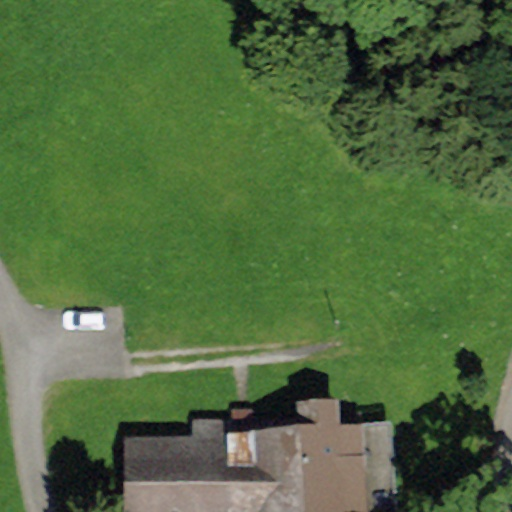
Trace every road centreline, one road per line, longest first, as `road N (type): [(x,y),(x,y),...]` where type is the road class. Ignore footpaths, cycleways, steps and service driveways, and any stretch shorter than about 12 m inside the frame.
road 1 (track): [(359,353),(30,374)]
road 2 (residential): [(57,511),(31,439),(30,374),(0,302)]
